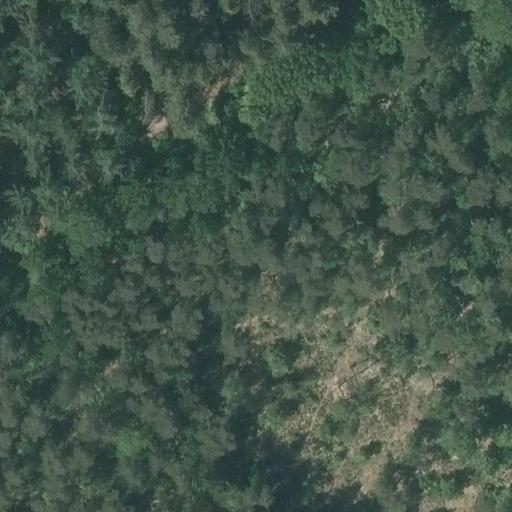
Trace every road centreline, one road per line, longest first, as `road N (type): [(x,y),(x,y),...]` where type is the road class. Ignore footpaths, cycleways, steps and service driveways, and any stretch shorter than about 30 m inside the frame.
road 1 (track): [(511,408),(67,0)]
road 2 (track): [(0,278),(328,0)]
road 3 (track): [(0,281),(253,511)]
